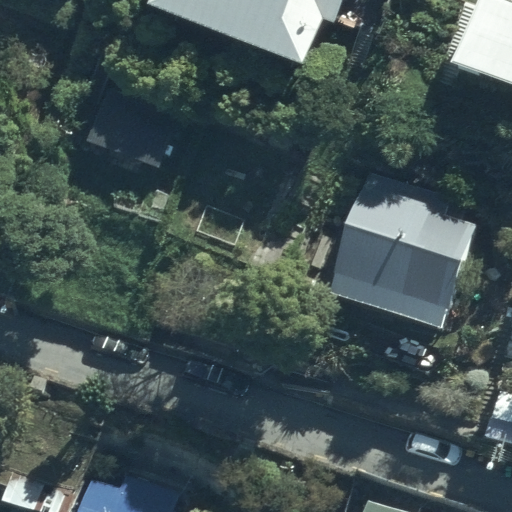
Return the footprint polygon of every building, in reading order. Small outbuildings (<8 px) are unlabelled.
[(162,0),(160,9),(316,66),(333,21),(342,24),(351,0),(162,0)] [(511,0),(484,0),(461,64),(511,82),(511,0)] [(455,197),(372,174),(333,290),(449,329),(484,226),(467,221),(471,209),(453,203),(455,197)] [(111,481),(92,477),(80,511),(185,511),(182,511),(187,494),(114,470),(111,481)] [(416,511),(371,499),(366,511),(416,511)]
